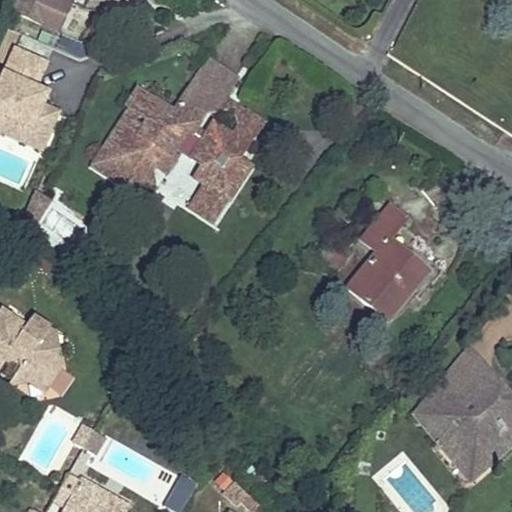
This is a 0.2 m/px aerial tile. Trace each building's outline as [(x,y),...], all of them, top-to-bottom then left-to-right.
[(62,0),(21,0),(15,16),(61,36),(74,5),(62,0)] [(48,65),(16,51),(0,87),(0,116),(30,130),(24,143),(44,151),(60,114),(44,107),(47,101),(36,97),(38,91),(37,90),(48,65)] [(237,79),(208,60),(189,90),(216,109),(222,100),(237,79)] [(205,113),(235,109),(222,100),(216,109),(189,90),(181,102),(192,109),(193,106),(205,113)] [(49,96),(38,91),(36,97),(47,101),(49,96)] [(130,109),(124,119),(142,131),(147,123),(138,117),(148,100),(136,92),(126,106),(130,109)] [(192,109),(181,102),(172,115),(148,100),(138,117),(147,123),(142,131),(124,119),(114,134),(122,140),(113,153),(122,159),(109,178),(125,189),(134,174),(138,177),(138,179),(140,183),(143,185),(148,185),(151,182),(152,178),(150,174),(154,168),(165,174),(176,159),(172,156),(176,150),(181,154),(202,168),(194,180),(204,187),(228,202),(250,169),(237,161),(246,148),(231,138),(212,126),(207,135),(203,142),(191,134),(195,128),(205,113),(193,106),(192,109)] [(260,126),(235,109),(238,127),(231,138),(246,148),(260,126)] [(30,130),(0,116),(0,132),(24,143),(30,130)] [(207,135),(195,128),(191,134),(203,142),(207,135)] [(122,140),(114,134),(105,147),(113,153),(122,140)] [(176,150),(172,156),(176,159),(177,160),(181,154),(176,150)] [(112,209),(125,189),(109,178),(96,199),(112,209)] [(212,225),(228,202),(204,187),(189,210),(212,225)] [(34,194),(22,221),(35,226),(49,204),(34,194)] [(340,201),(329,214),(338,223),(350,210),(340,201)] [(389,209),(362,242),(377,255),(347,290),(386,323),(427,273),(390,242),(405,223),(389,209)] [(22,221),(0,210),(0,221),(29,235),(35,226),(22,221)] [(338,223),(329,214),(323,221),(333,230),(338,223)] [(347,250),(356,240),(345,231),(331,248),(328,245),(314,262),(332,277),(346,261),(341,257),(347,250)] [(341,257),(346,261),(352,254),(347,250),(341,257)] [(47,328),(31,319),(25,328),(0,312),(0,367),(4,361),(8,355),(23,365),(19,371),(46,388),(58,370),(47,342),(41,338),(47,328)] [(8,355),(4,361),(19,371),(23,365),(8,355)] [(46,388),(19,371),(16,377),(42,395),(46,388)] [(466,397),(463,400),(426,431),(454,464),(473,449),(479,444),(491,458),(510,442),(511,444),(511,403),(490,377),(466,397)] [(463,400),(432,393),(414,416),(426,431),(463,400)] [(102,437),(92,431),(82,449),(92,455),(102,437)] [(470,484),(511,446),(511,444),(510,442),(491,458),(479,444),(473,449),(454,464),(470,484)] [(102,492),(82,481),(80,483),(66,476),(57,494),(52,502),(65,510),(64,511),(117,511),(97,500),(102,492)] [(163,510),(166,511),(183,511),(197,486),(180,477),(163,510)] [(102,492),(97,500),(117,511),(125,511),(129,507),(102,492)]
